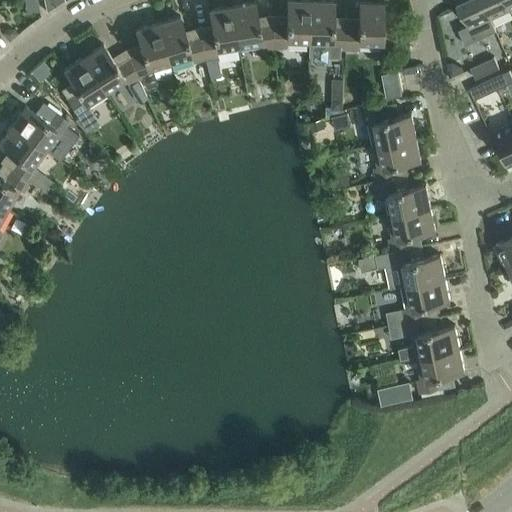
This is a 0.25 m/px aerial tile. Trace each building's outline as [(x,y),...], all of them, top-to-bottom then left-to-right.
[(56,0),(43,0),(46,12),(58,4),(56,0)] [(286,0),(286,20),(272,19),(272,22),(274,47),(274,49),(275,49),(286,49),(286,45),(309,45),(310,15),(310,0),(308,0),(286,0)] [(333,1),(310,0),(309,45),(313,45),(313,57),(316,58),(316,63),(319,66),(328,66),(331,63),(331,58),(340,58),(340,50),(345,51),(345,50),(346,24),(346,23),(332,22),(333,1)] [(458,0),(470,25),(459,30),(466,45),(497,32),(491,19),(482,0),(458,0)] [(482,0),(491,19),(511,10),(506,0),(482,0)] [(239,49),(239,50),(261,46),(262,51),(274,49),(274,47),(272,22),(272,19),(258,22),(254,2),(232,6),(239,49)] [(346,24),(345,51),(359,51),(359,47),(380,48),(380,52),(395,53),(396,18),(382,18),(383,3),(359,2),(358,23),(346,23),(346,24)] [(199,34),(206,60),(218,58),(217,54),(239,50),(239,49),(232,6),(208,10),(212,30),(199,32),(199,34)] [(170,65),(171,66),(192,60),(193,64),(206,60),(199,34),(199,32),(186,37),(180,16),(158,23),(170,65)] [(128,56),(139,80),(142,79),(146,88),(157,85),(152,72),(171,66),(170,65),(158,23),(135,29),(141,49),(127,54),(128,56)] [(7,28),(2,33),(10,41),(18,33),(14,29),(7,28)] [(107,94),(108,95),(126,83),(128,86),(138,80),(139,80),(128,56),(127,54),(115,62),(103,44),(84,57),(107,94)] [(89,107),(108,95),(107,94),(84,57),(63,70),(75,87),(64,94),(79,118),(91,110),(89,107)] [(476,79),(500,69),(495,57),(471,68),(476,79)] [(43,61),(31,71),(32,72),(39,80),(40,81),(52,70),(43,61)] [(502,74),(508,85),(511,83),(511,76),(509,71),(502,74)] [(470,89),(475,100),(484,96),(500,89),(508,85),(502,74),(479,85),(470,89)] [(401,83),(385,86),(387,97),(403,94),(401,83)] [(332,107),(332,109),(343,110),(343,99),(332,99),(332,107)] [(12,124),(47,151),(59,160),(78,135),(66,125),(69,121),(50,107),(42,118),(25,105),(11,124),(12,124)] [(370,123),(374,145),(417,136),(413,113),(390,117),(388,105),(363,110),(366,124),(370,123)] [(326,116),(343,110),(332,109),(332,107),(327,107),(326,116)] [(324,119),(310,122),(312,130),(325,127),(324,119)] [(508,164),(511,161),(511,123),(494,132),(508,164)] [(7,166),(6,166),(30,181),(38,171),(34,169),(47,151),(12,124),(11,124),(0,138),(0,144),(14,155),(7,166)] [(375,168),(377,181),(402,176),(400,163),(422,159),(417,136),(374,145),(379,167),(375,168)] [(0,205),(8,210),(9,210),(20,191),(24,193),(30,182),(30,181),(6,166),(0,177),(0,205)] [(348,172),(334,175),(337,187),(350,184),(348,172)] [(384,193),(389,215),(432,206),(427,183),(405,188),(402,176),(377,181),(380,194),(384,193)] [(0,235),(2,232),(0,230),(0,226),(9,210),(8,210),(0,205),(0,235)] [(389,238),(392,251),(417,246),(414,234),(437,229),(432,206),(389,215),(393,238),(389,238)] [(511,237),(496,244),(506,266),(511,263),(511,237)] [(379,268),(387,266),(391,288),(403,285),(403,286),(446,277),(442,254),(419,259),(417,246),(392,251),(392,252),(376,255),(379,268)] [(408,308),(404,309),(387,313),(389,326),(431,317),(429,305),(451,300),(446,277),(403,286),(408,308)] [(392,339),(409,335),(413,334),(418,357),(461,348),(456,324),(434,329),(431,317),(389,326),(392,339)] [(465,371),(461,348),(418,357),(422,379),(418,380),(421,393),(446,388),(443,375),(465,371)] [(410,381),(398,383),(401,401),(414,398),(410,381)]
